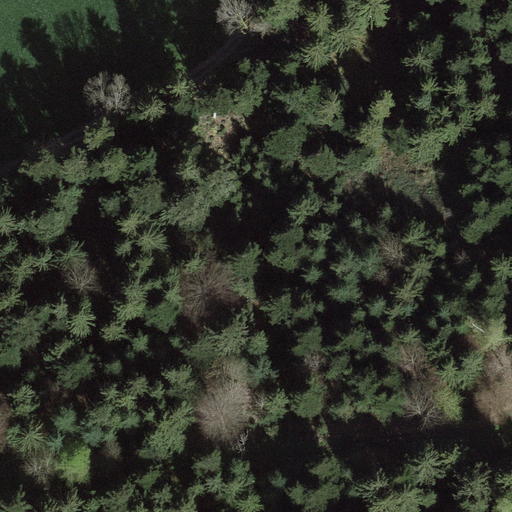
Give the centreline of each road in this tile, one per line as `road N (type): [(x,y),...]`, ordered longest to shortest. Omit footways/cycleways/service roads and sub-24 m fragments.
road 1 (track): [(511,413),(432,436),(0,492)]
road 2 (track): [(0,187),(175,106),(264,34),(274,0)]
